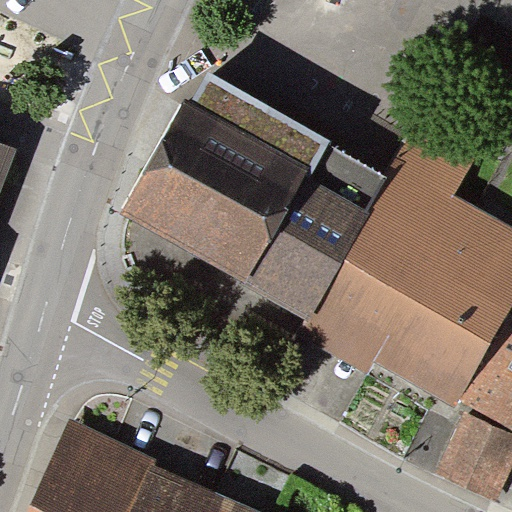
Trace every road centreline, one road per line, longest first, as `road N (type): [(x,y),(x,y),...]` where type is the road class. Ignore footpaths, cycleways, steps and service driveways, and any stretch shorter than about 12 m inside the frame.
road 1 (residential): [(427,511),(45,307)]
road 2 (tertiary): [(161,0),(45,307)]
road 3 (tertiary): [(45,307),(0,429)]
